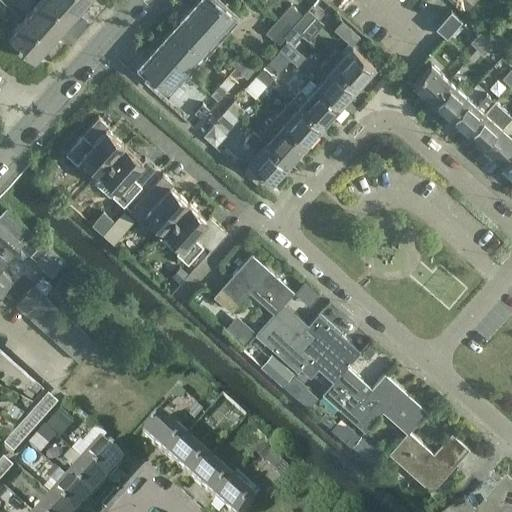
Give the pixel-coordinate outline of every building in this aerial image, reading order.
[(58,0),(40,0),(30,13),(55,36),(74,14),(58,0)] [(58,0),(74,14),(87,0),(58,0)] [(218,0),(200,0),(192,10),(215,31),(232,12),(218,0)] [(455,0),(457,1),(466,9),(473,3),(470,0),(455,0)] [(272,38),(287,21),(297,9),(291,3),(266,32),(272,38)] [(284,35),(287,38),(293,43),(302,34),(306,39),(322,20),(308,8),(284,35)] [(462,18),(451,9),(436,26),(447,36),(462,18)] [(215,31),(192,10),(176,28),(199,49),(215,31)] [(36,57),(55,36),(30,13),(10,34),(36,57)] [(335,25),(354,41),(361,32),(343,16),(335,25)] [(199,49),(176,28),(159,46),(182,67),(199,49)] [(477,48),(487,36),(480,30),(470,42),(477,48)] [(484,53),(493,42),(487,36),(477,48),(484,53)] [(353,44),(342,56),(336,51),(329,58),(358,84),(376,64),(353,44)] [(182,67),(159,46),(142,65),(170,89),(177,81),(173,77),(182,67)] [(358,84),(329,58),(321,68),(327,73),(318,83),(340,103),(358,84)] [(263,68),(274,78),(279,71),(268,62),(263,68)] [(413,83),(432,99),(449,79),(431,62),(413,83)] [(227,75),(211,93),(194,112),(201,118),(227,89),(243,71),(236,65),(227,75)] [(509,84),(511,79),(511,66),(502,77),(509,84)] [(263,68),(256,75),(267,84),(274,78),(263,68)] [(454,74),(449,79),(432,99),(449,115),(467,95),(457,86),(462,81),(454,74)] [(318,83),(308,93),(300,87),(293,95),(323,122),(340,103),(318,83)] [(323,122),(293,95),(276,114),(306,142),(323,122)] [(485,110),(493,101),(489,97),(483,98),(478,104),(467,95),(449,115),(467,130),(485,110)] [(485,110),(467,130),(485,146),(503,126),(511,115),(511,112),(496,98),(485,110)] [(228,107),(239,116),(245,110),(233,100),(228,107)] [(239,116),(228,107),(222,113),(232,123),(239,116)] [(80,156),(98,172),(124,143),(107,127),(110,124),(99,114),(67,150),(78,159),(80,156)] [(306,142),(276,114),(258,134),(289,161),(306,142)] [(511,134),(503,126),(485,146),(502,162),(511,151),(511,134)] [(289,161),(258,134),(253,130),(245,139),(257,150),(248,160),(271,180),(289,161)] [(142,159),(124,143),(98,172),(116,188),(113,191),(124,201),(156,165),(145,156),(142,159)] [(511,151),(502,162),(511,170),(511,151)] [(52,180),(62,169),(52,160),(42,171),(52,180)] [(144,214),(162,230),(189,200),(171,184),(174,181),(163,171),(131,207),(142,217),(144,214)] [(207,217),(189,200),(162,230),(180,247),(177,249),(188,259),(203,242),(211,249),(227,231),(220,224),(220,223),(209,214),(207,217)] [(0,250),(25,223),(6,206),(0,212),(0,250)] [(116,239),(135,215),(124,207),(105,231),(116,239)] [(25,223),(0,250),(0,286),(11,275),(0,266),(32,230),(25,223)] [(251,252),(231,274),(248,290),(249,289),(273,310),(274,311),(275,309),(276,310),(294,290),(251,252)] [(231,274),(222,284),(239,300),(248,290),(231,274)] [(16,303),(17,304),(25,312),(43,291),(34,283),(16,303)] [(239,300),(222,284),(214,293),(231,309),(239,300)] [(34,320),(52,299),(43,291),(25,312),(34,320)] [(43,328),(61,307),(52,299),(34,320),(43,328)] [(52,336),(70,316),(61,307),(43,328),(52,336)] [(300,331),(276,310),(275,309),(274,311),(273,310),(255,330),(298,369),(308,357),(311,354),(302,346),(313,333),(305,325),(300,331)] [(318,311),(305,325),(313,333),(302,346),(311,354),(308,357),(320,368),(315,374),(327,385),(341,370),(342,369),(343,369),(361,349),(318,311)] [(61,344),(79,324),(70,316),(52,336),(61,344)] [(70,352),(89,332),(79,324),(61,344),(70,352)] [(86,353),(98,340),(89,332),(70,352),(80,360),(86,353)] [(364,351),(380,360),(384,352),(368,343),(364,351)] [(367,391),(343,369),(342,369),(341,370),(323,390),(365,428),(378,414),(369,406),(380,393),(371,386),(367,391)] [(385,371),(371,386),(380,393),(369,406),(378,414),(383,408),(407,430),(408,430),(409,429),(427,409),(385,371)] [(312,402),(318,395),(310,388),(304,395),(312,402)] [(48,397),(30,417),(4,446),(13,454),(58,405),(48,397)] [(186,415),(188,417),(195,423),(204,413),(194,405),(186,415)] [(340,409),(328,419),(366,460),(378,449),(340,409)] [(59,410),(30,441),(42,452),(71,421),(59,410)] [(178,425),(173,430),(158,417),(155,421),(148,429),(142,435),(166,457),(182,439),(187,433),(178,425)] [(433,450),(409,429),(408,430),(407,430),(389,450),(432,488),(452,465),(434,450),(433,450)] [(451,430),(443,440),(461,456),(469,446),(451,430)] [(182,439),(166,457),(190,478),(206,460),(211,454),(201,446),(196,451),(182,439)] [(461,456),(443,440),(434,450),(452,465),(461,456)] [(101,443),(85,461),(106,480),(123,462),(101,443)] [(85,461),(83,463),(77,458),(69,467),(75,472),(69,479),(90,498),(106,480),(85,461)] [(0,482),(12,468),(3,460),(0,463),(0,482)] [(206,460),(190,478),(213,499),(235,474),(226,466),(220,472),(206,460)] [(244,511),(253,502),(243,493),(234,485),(245,474),(240,469),(239,470),(235,474),(213,499),(228,511),(244,511)] [(69,479),(53,497),(69,511),(77,511),(90,498),(69,479)] [(511,511),(511,485),(506,480),(486,502),(497,511),(511,511)] [(69,511),(53,497),(39,511),(69,511)] [(497,511),(486,502),(478,511),(497,511)]
